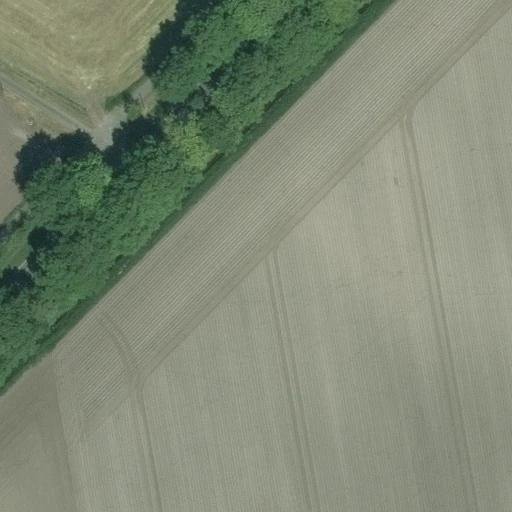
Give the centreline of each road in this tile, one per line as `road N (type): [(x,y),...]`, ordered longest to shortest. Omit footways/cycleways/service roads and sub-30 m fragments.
road 1 (tertiary): [(305,0),(139,169)]
road 2 (tertiary): [(139,169),(0,311)]
road 3 (residential): [(139,169),(0,81)]
